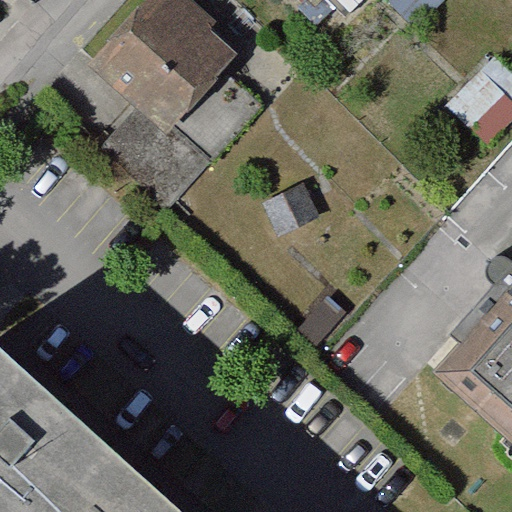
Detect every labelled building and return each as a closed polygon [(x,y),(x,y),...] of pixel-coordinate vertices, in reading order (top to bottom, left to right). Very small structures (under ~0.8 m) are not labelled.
[(180,0),(156,0),(100,64),(148,107),(103,157),(170,216),(268,107),(229,72),(236,64),(212,42),(219,34),(180,0)] [(374,0),(311,0),(322,10),(331,0),(333,0),(354,20),(374,0)] [(508,135),(511,126),(511,66),(484,54),(457,111),(508,135)] [(511,300),(437,383),(511,450),(511,300)] [(0,511),(193,511),(0,340),(0,511)]
